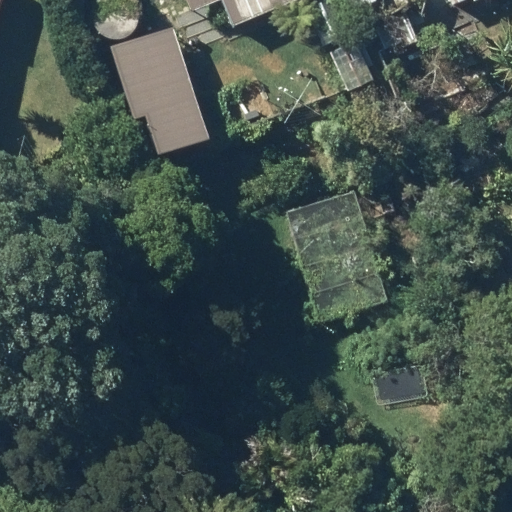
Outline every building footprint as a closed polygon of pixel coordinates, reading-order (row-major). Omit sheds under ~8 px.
[(163,0),(173,23),(216,3),(225,27),(289,0),(163,0)] [(342,0),(348,15),(371,5),(369,0),(342,0)] [(398,44),(386,14),(366,22),(379,52),(398,44)] [(316,44),(336,35),(332,20),(311,26),(316,44)] [(107,43),(122,92),(150,84),(136,35),(107,43)] [(180,154),(168,103),(137,112),(150,162),(180,154)] [(281,213),(313,323),(381,304),(349,194),(281,213)]
